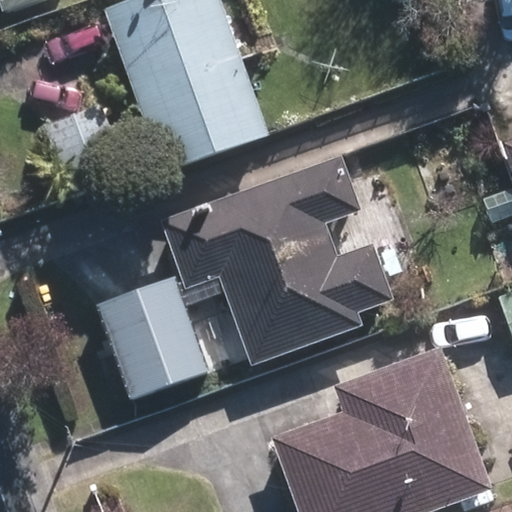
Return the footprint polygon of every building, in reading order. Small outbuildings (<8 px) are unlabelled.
[(6,0),(11,14),(50,0),(6,0)] [(208,0),(189,0),(120,24),(172,173),(258,143),(208,0)] [(100,116),(55,133),(80,197),(124,180),(100,116)] [(341,171),(175,233),(196,290),(229,278),(263,368),(362,331),(357,319),(392,306),(374,258),(338,271),(323,233),(359,220),(341,171)] [(173,293),(109,316),(138,399),(202,376),(173,293)] [(511,303),(498,309),(511,347),(511,303)] [(431,511),(471,498),(425,365),(329,398),(339,428),(271,451),(292,511),(431,511)]
